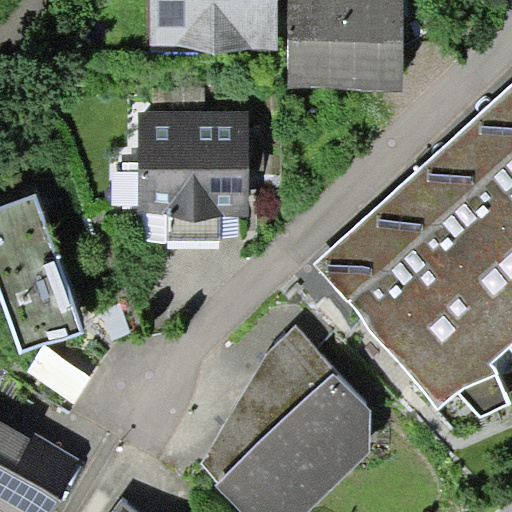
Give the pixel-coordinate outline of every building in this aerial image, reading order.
[(150,0),(149,46),(278,48),(278,31),(288,31),(288,0),(150,0)] [(288,88),(402,90),(403,0),(288,0),(288,31),(288,88)] [(511,86),(314,266),(439,408),(458,391),(481,416),(510,405),(497,374),(499,373),(496,366),(492,360),(510,345),(511,346),(511,86)] [(250,111),(139,110),(138,214),(167,214),(220,214),(249,215),(250,111)] [(36,194),(0,206),(0,298),(20,353),(85,332),(36,194)] [(220,240),(220,214),(167,214),(167,240),(220,240)] [(218,483),(215,484),(240,511),(308,511),(370,452),(372,409),(333,373),(335,370),(295,326),(265,353),(201,463),(218,483)] [(0,511),(47,511),(79,458),(0,412),(0,511)]
